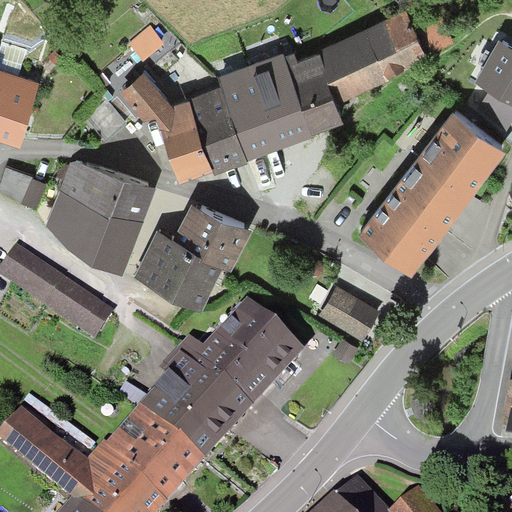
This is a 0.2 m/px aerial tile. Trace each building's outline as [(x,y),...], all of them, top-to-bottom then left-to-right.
[(402,17),(312,57),(333,103),(423,64),(402,17)] [(321,108),(333,103),(312,57),(296,64),(290,52),(209,88),(212,95),(243,164),(329,126),(321,108)] [(511,70),(486,101),(511,121),(511,120),(511,53),(504,63),(511,70)] [(0,67),(0,133),(19,139),(38,80),(0,67)] [(168,114),(143,76),(115,95),(144,139),(148,136),(174,187),(205,171),(174,111),(168,114)] [(243,164),(212,95),(178,110),(205,171),(209,179),(243,164)] [(454,113),(359,229),(414,270),(509,150),(454,113)] [(144,184),(74,162),(62,201),(132,222),(144,184)] [(39,184),(3,169),(0,176),(0,192),(30,205),(39,184)] [(121,256),(132,222),(62,201),(51,235),(121,256)] [(242,227),(200,208),(179,252),(212,267),(221,272),(242,227)] [(194,306),(212,267),(179,252),(154,241),(136,280),(194,306)] [(104,313),(10,252),(0,267),(0,282),(87,339),(104,313)] [(377,312),(336,287),(319,315),(360,340),(377,312)] [(170,367),(236,424),(295,356),(248,316),(203,368),(184,351),(170,367)] [(198,468),(236,424),(170,367),(131,411),(198,468)] [(511,378),(508,378),(500,429),(511,430),(511,378)] [(155,511),(159,511),(198,468),(131,411),(92,457),(155,511)] [(155,511),(92,457),(80,470),(17,415),(0,434),(0,447),(69,507),(74,511),(155,511)] [(376,511),(352,485),(327,508),(330,511),(376,511)] [(428,511),(413,495),(393,511),(428,511)]
